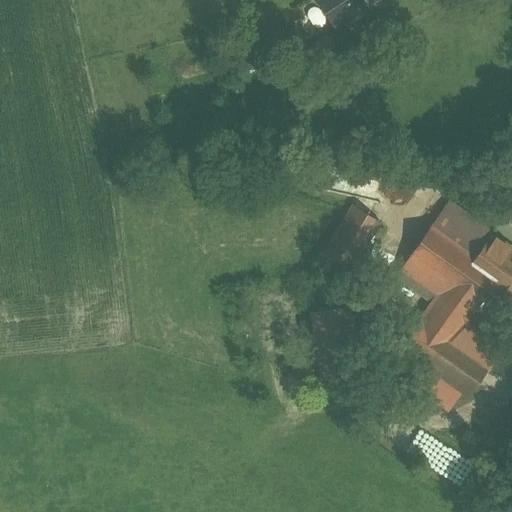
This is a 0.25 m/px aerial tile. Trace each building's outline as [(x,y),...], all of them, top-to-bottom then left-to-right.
[(320,0),(339,29),(382,0),(320,0)] [(326,37),(301,53),(313,72),(338,57),(326,37)] [(511,247),(447,202),(396,275),(432,301),(421,316),(454,340),(454,339),(490,289),(492,290),(511,262),(511,247)] [(353,205),(323,252),(350,269),(380,222),(353,205)] [(511,262),(492,290),(511,304),(511,262)] [(351,307),(311,313),(323,388),(363,381),(351,307)] [(454,340),(421,316),(398,348),(410,357),(454,389),(466,398),(490,365),(454,339),(454,340)] [(454,389),(410,357),(402,368),(446,400),(454,389)]
